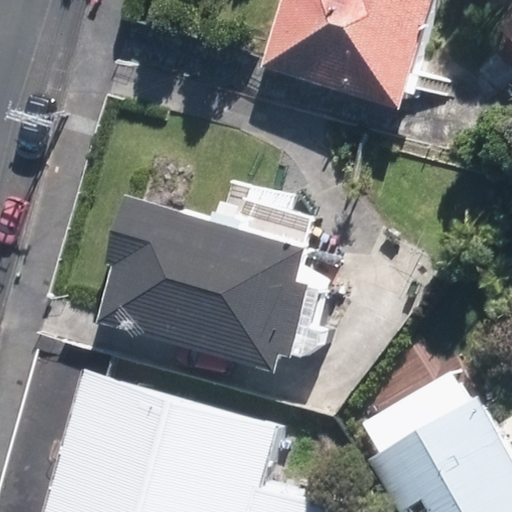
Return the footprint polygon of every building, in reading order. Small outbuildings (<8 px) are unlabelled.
[(285,0),(265,71),(408,112),(439,0),(285,0)] [(511,40),(511,12),(499,31),(511,40)] [(318,240),(325,214),(293,206),(296,194),(238,178),(228,215),(137,191),(119,260),(124,262),(108,319),(288,367),(293,349),(305,353),(306,350),(316,351),(330,343),(335,325),(324,322),(332,288),(323,285),(324,279),(312,276),(321,242),(318,240)] [(368,511),(369,511),(277,487),(293,426),(99,374),(61,511),(368,511)] [(511,511),(511,434),(488,391),(379,453),(412,511),(511,511)]
